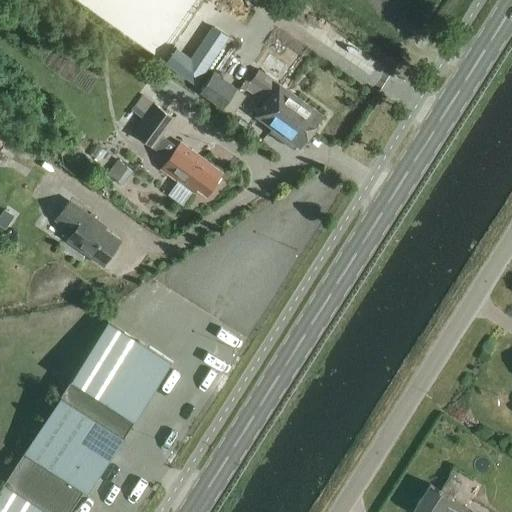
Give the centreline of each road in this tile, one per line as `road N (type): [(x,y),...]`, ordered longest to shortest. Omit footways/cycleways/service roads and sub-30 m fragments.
road 1 (primary): [(192,511),(511,6)]
road 2 (unclassified): [(339,511),(511,239)]
